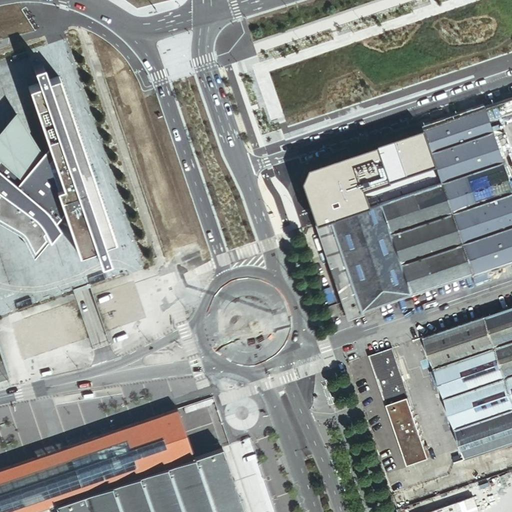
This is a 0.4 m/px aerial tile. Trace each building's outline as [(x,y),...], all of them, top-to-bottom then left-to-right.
[(60,227),(56,219),(66,208),(81,253),(96,248),(101,263),(110,260),(105,245),(115,241),(99,193),(104,192),(100,178),(94,179),(60,77),(49,80),(43,64),(34,67),(40,83),(29,87),(42,126),(50,145),(41,154),(34,143),(30,137),(16,113),(0,132),(0,157),(0,158),(0,218),(19,229),(23,233),(26,237),(34,252),(46,237),(44,233),(45,231),(50,240),(60,227)] [(484,106),(422,127),(430,152),(492,131),(484,106)] [(422,127),(362,148),(380,203),(441,182),(430,152),(422,127)] [(502,161),(492,131),(430,152),(441,182),(502,161)] [(380,203),(362,148),(304,167),(300,175),(315,224),(380,203)] [(511,189),(502,161),(441,182),(451,212),(511,191),(511,189)] [(441,182),(380,203),(390,233),(451,212),(441,182)] [(511,224),(511,191),(451,212),(461,242),(511,224)] [(351,315),(358,312),(411,294),(400,263),(390,233),(380,203),(315,224),(326,256),(330,255),(351,315)] [(461,242),(451,212),(390,233),(400,263),(461,242)] [(511,224),(461,242),(472,274),(511,260),(511,224)] [(461,242),(400,263),(411,294),(472,274),(461,242)] [(338,303),(328,306),(332,316),(341,312),(338,303)] [(511,307),(487,316),(497,347),(511,341),(511,307)] [(487,316),(425,337),(435,368),(497,347),(487,316)] [(511,375),(511,341),(497,347),(507,377),(511,375)] [(507,377),(497,347),(435,368),(446,398),(507,377)] [(394,349),(372,357),(388,406),(394,404),(391,394),(407,389),(394,349)] [(511,390),(507,377),(446,398),(456,428),(511,409),(511,390)] [(410,398),(407,389),(391,394),(394,404),(410,398)] [(410,398),(394,404),(388,406),(409,466),(430,459),(410,398)] [(0,511),(28,511),(55,503),(57,511),(244,511),(222,446),(195,456),(180,408),(0,469),(0,511)] [(511,443),(511,409),(456,428),(463,450),(467,459),(511,443)] [(481,511),(476,496),(430,511),(481,511)]
